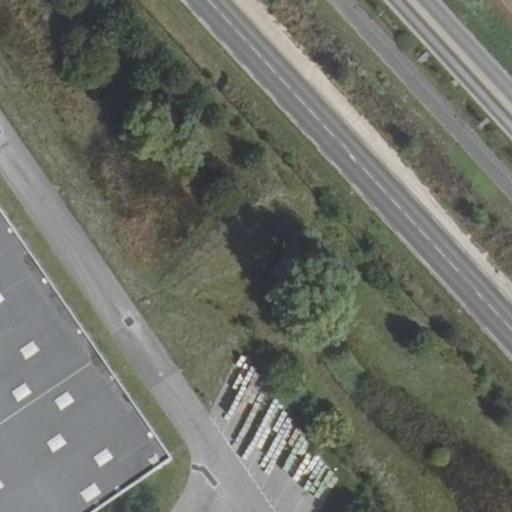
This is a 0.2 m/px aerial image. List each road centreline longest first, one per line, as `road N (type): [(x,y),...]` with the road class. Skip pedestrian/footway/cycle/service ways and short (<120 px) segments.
road 1 (primary): [(203,0),(511,334)]
road 2 (unclassified): [(511,90),(428,0)]
